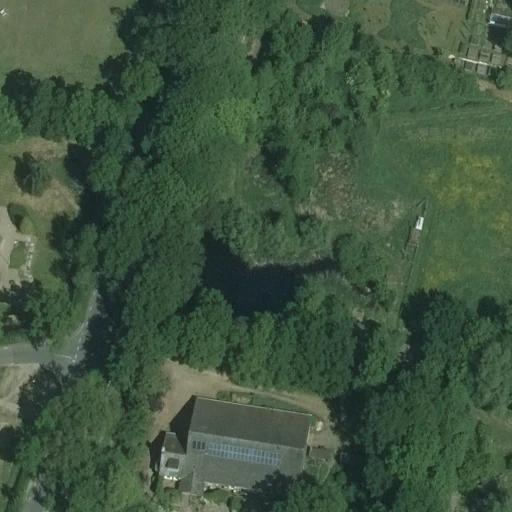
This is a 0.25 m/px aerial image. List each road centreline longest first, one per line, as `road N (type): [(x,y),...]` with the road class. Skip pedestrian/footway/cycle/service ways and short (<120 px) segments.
road 1 (tertiary): [(86,364),(119,215),(199,0)]
road 2 (tertiary): [(34,511),(86,364)]
